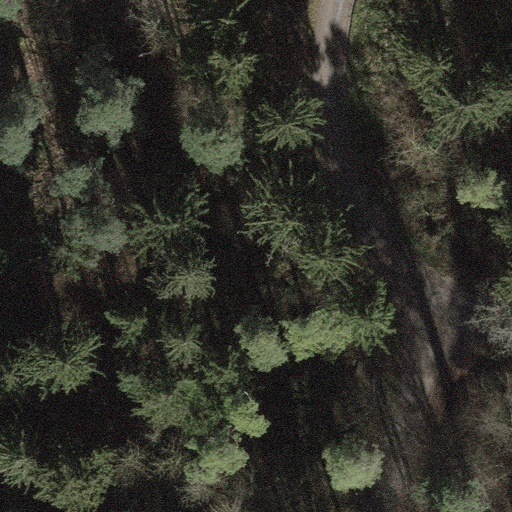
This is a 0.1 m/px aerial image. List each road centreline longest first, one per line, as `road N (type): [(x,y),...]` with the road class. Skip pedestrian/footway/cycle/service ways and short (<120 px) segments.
road 1 (track): [(362,0),(355,107),(396,249),(442,301),(511,317)]
road 2 (track): [(442,301),(399,461),(370,511)]
